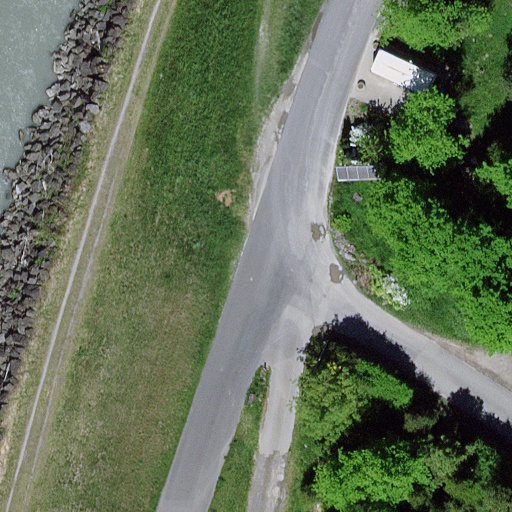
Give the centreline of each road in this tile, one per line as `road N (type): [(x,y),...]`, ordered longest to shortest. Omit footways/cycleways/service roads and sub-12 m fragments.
road 1 (track): [(19,511),(109,169),(172,0)]
road 2 (track): [(271,511),(316,248)]
road 3 (track): [(346,0),(276,214)]
road 4 (track): [(275,0),(266,42),(276,214)]
